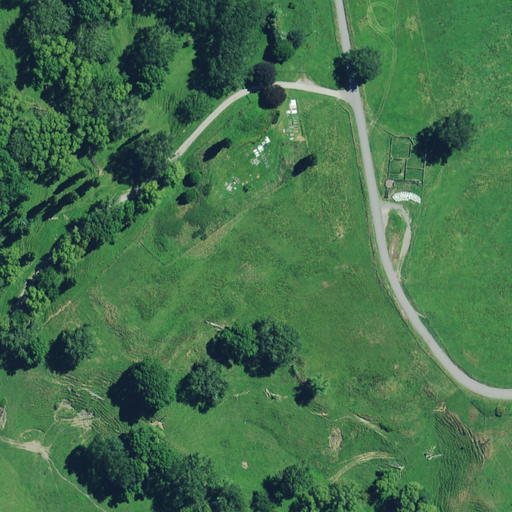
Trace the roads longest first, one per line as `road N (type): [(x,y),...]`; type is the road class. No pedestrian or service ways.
road 1 (track): [(356,98),(275,84),(241,92),(154,181),(103,208),(39,274),(0,331)]
road 2 (unclassified): [(339,0),(393,281),(463,380),(511,393)]
